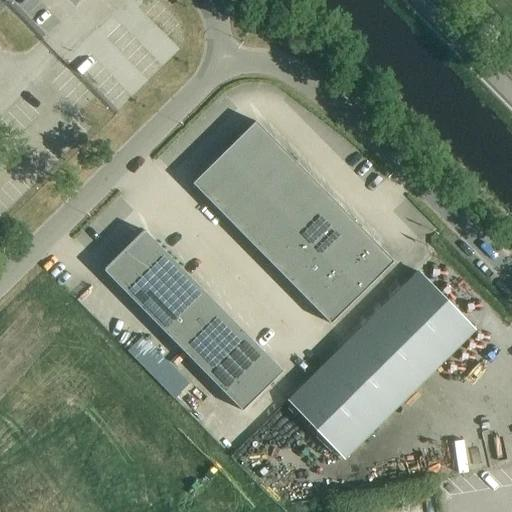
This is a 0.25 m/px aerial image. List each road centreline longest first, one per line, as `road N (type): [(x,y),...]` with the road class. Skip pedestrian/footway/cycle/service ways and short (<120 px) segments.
road 1 (unclassified): [(511,279),(331,100),(273,64),(229,59)]
road 2 (unclassified): [(0,285),(229,59)]
road 3 (secondary): [(511,97),(415,0)]
